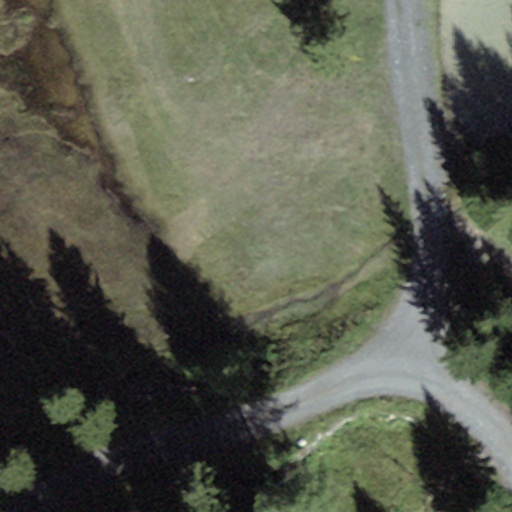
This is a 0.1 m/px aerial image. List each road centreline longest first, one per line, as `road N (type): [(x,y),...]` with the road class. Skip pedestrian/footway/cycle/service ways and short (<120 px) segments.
road 1 (track): [(38,511),(122,456),(413,361)]
road 2 (track): [(413,361),(431,237),(404,0)]
road 3 (track): [(413,361),(511,450)]
